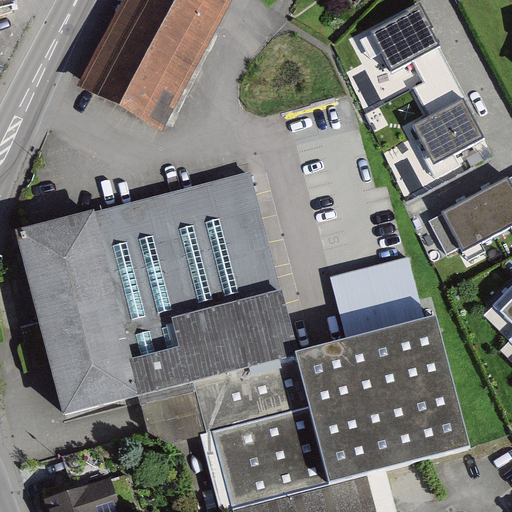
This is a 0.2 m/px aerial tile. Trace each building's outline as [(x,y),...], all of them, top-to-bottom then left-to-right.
[(0,0),(0,8),(12,5),(10,0),(0,0)] [(225,0),(131,0),(87,82),(160,121),(225,0)] [(373,30),(394,67),(440,42),(420,5),(373,30)] [(483,134),(465,98),(416,123),(435,159),(483,134)] [(98,212),(141,397),(194,384),(297,360),(253,176),(98,212)] [(511,222),(511,182),(508,176),(444,211),(464,249),(511,222)] [(62,416),(141,397),(98,212),(18,231),(62,416)] [(511,288),(497,304),(511,318),(511,288)] [(442,326),(297,360),(309,412),(327,487),(368,477),(472,452),(442,326)] [(309,412),(297,360),(194,384),(206,436),(309,412)] [(236,508),(327,487),(309,412),(206,436),(224,511),(236,508)] [(110,485),(98,450),(65,461),(76,496),(47,506),(49,511),(116,511),(116,510),(133,505),(125,480),(110,485)] [(327,487),(236,508),(236,511),(376,511),(368,477),(327,487)]
